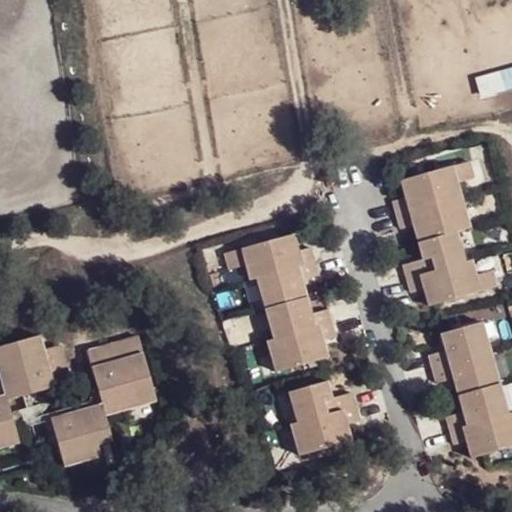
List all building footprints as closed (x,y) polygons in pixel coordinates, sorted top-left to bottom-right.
[(482,160),(417,179),(422,199),(406,204),(416,238),(424,235),(434,267),(415,272),(424,303),(445,297),(450,311),(511,292),(511,281),(508,269),(490,275),(479,238),(491,234),(476,184),(488,181),(482,160)] [(244,253),(249,273),(263,272),(284,366),(357,349),(348,310),(330,314),(324,285),(345,280),(337,244),(318,248),(315,237),(244,253)] [(0,339),(16,392),(59,385),(61,374),(78,372),(71,341),(52,345),(48,326),(0,339)] [(511,392),(498,330),(456,340),(460,355),(448,358),(456,394),(467,392),(472,415),(462,417),(468,446),(487,443),(490,456),(511,451),(511,392)] [(148,332),(99,345),(117,399),(118,407),(161,400),(148,332)] [(427,348),(434,378),(452,374),(445,344),(427,348)] [(0,448),(31,442),(16,392),(0,393),(0,376),(0,375),(0,448)] [(353,395),(349,380),(310,392),(317,422),(311,424),(317,449),(366,438),(362,421),(375,418),(369,391),(353,395)] [(61,412),(76,462),(113,454),(112,438),(124,437),(118,407),(61,412)]
